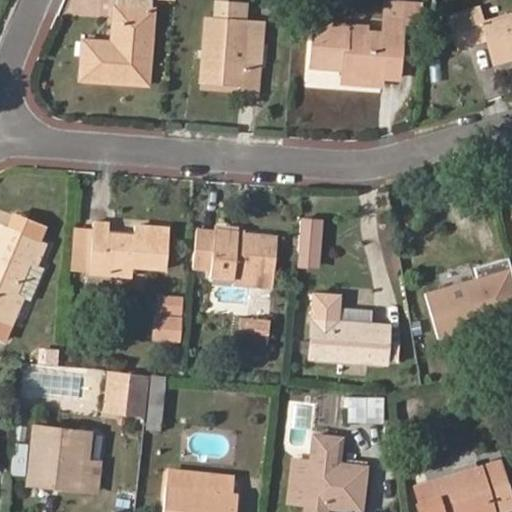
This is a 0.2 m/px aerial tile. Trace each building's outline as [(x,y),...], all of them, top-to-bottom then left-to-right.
[(151,0),(113,0),(113,6),(151,10),(151,0)] [(246,21),(247,5),(212,3),(210,20),(205,19),(200,79),(243,83),(242,91),(256,93),(263,23),(246,21)] [(365,30),(365,25),(313,21),(311,64),(345,66),(344,72),(384,75),(398,77),(403,6),(384,4),(382,32),(365,30)] [(147,82),(151,10),(113,6),(111,42),(110,59),(85,56),(83,77),(147,82)] [(511,12),(482,21),(478,7),(464,11),(473,41),(486,38),(494,61),(511,56),(511,12)] [(460,44),(473,41),(464,11),(453,15),(460,44)] [(111,42),(85,40),(85,56),(110,59),(111,42)] [(344,82),(383,84),(384,75),(344,72),(344,82)] [(34,240),(41,224),(11,211),(4,227),(34,240)] [(301,214),(300,266),(324,267),(325,215),(301,214)] [(108,232),(109,223),(92,221),(92,228),(89,270),(89,271),(121,273),(122,264),(132,265),(165,268),(169,228),(135,225),(134,234),(108,232)] [(34,240),(4,227),(0,225),(0,336),(4,338),(21,298),(30,301),(43,267),(36,264),(44,244),(34,240)] [(76,227),(73,268),(89,270),(92,228),(76,227)] [(211,267),(213,229),(188,228),(186,265),(211,267)] [(243,235),(243,231),(213,229),(211,267),(210,275),(235,277),(235,270),(256,271),(256,284),(272,285),(276,236),(243,235)] [(121,273),(132,274),(132,265),(122,264),(121,273)] [(482,292),(478,278),(425,293),(438,336),(504,316),(496,289),(482,292)] [(332,305),(333,300),(314,299),(310,357),(387,360),(390,328),(371,327),(371,321),(368,321),(369,308),(332,305)] [(245,315),(243,348),(269,350),(272,317),(245,315)] [(178,340),(180,318),(157,316),(156,338),(178,340)] [(124,381),(121,411),(137,411),(139,393),(140,381),(124,381)] [(139,393),(137,411),(146,412),(148,393),(139,393)] [(145,421),(158,422),(161,394),(148,393),(146,412),(145,421)] [(380,422),(381,400),(348,396),(346,419),(380,422)] [(87,460),(90,431),(34,424),(29,482),(77,487),(78,480),(96,482),(99,461),(87,460)] [(104,456),(107,428),(95,427),(92,454),(104,456)] [(338,461),(340,437),(313,434),(310,458),(305,501),(304,511),(325,511),(326,505),(359,508),(364,465),(338,461)] [(16,440),(14,472),(26,473),(28,441),(16,440)] [(292,457),(287,499),(305,501),(310,458),(292,457)] [(511,507),(499,462),(414,488),(419,503),(416,504),(418,511),(495,511),(496,511),(511,507)] [(230,491),(232,473),(168,469),(162,511),(234,511),(236,492),(230,491)]
